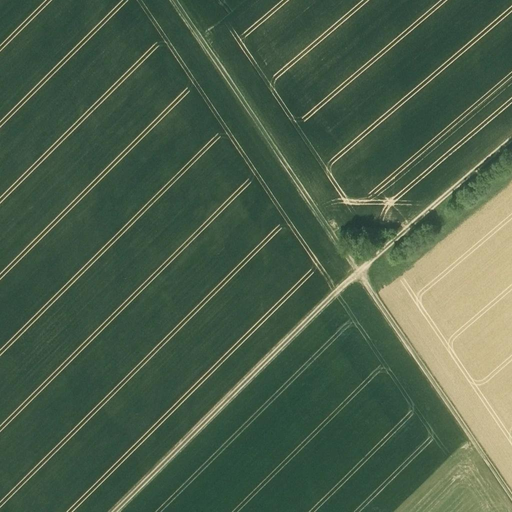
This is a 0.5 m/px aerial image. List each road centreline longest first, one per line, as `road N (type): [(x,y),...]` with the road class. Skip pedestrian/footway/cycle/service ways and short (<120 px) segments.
road 1 (track): [(174,0),(511,496)]
road 2 (track): [(109,511),(357,270),(511,138)]
